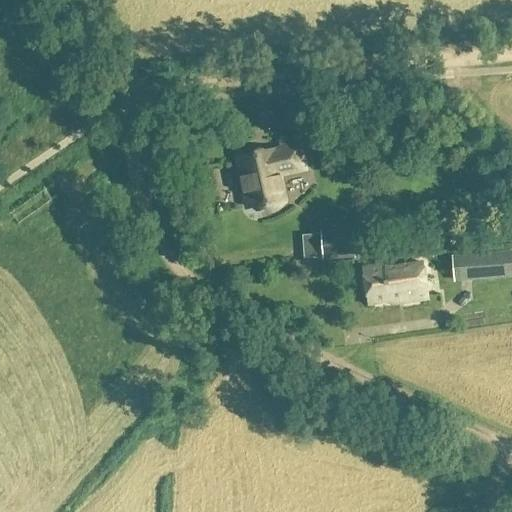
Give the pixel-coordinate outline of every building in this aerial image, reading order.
[(274,210),(280,206),(274,176),(305,169),(300,145),(275,150),(256,154),(254,146),(244,151),(237,159),(248,208),(265,204),(267,212),(274,210)] [(324,259),(355,257),(353,230),(322,232),(324,259)] [(511,253),(455,258),(457,280),(511,276),(511,253)] [(387,265),(363,269),(369,304),(391,301),(391,304),(429,298),(423,263),(387,268),(387,265)] [(511,318),(491,320),(492,330),(511,328),(511,318)]
